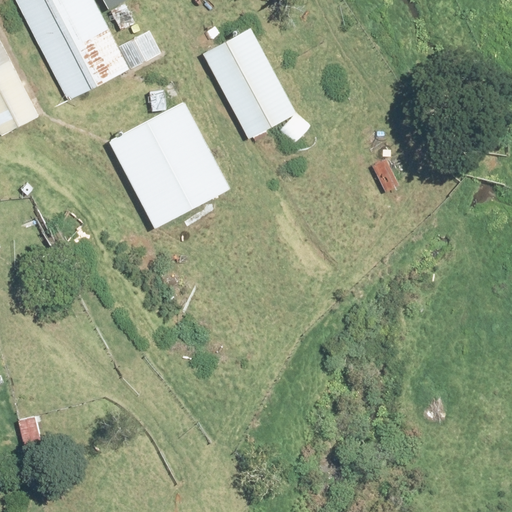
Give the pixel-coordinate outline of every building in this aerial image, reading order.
[(17,0),(70,100),(131,68),(164,51),(151,26),(118,43),(95,0),(17,0)] [(102,0),(109,11),(129,0),(102,0)] [(305,129),(297,113),(252,28),(205,52),(249,137),(278,122),(286,139),(305,129)] [(42,114),(0,33),(0,128),(3,134),(42,114)] [(230,188),(184,102),(175,85),(149,99),(158,116),(111,141),(157,227),(230,188)] [(394,158),(371,166),(381,195),(404,186),(394,158)] [(46,436),(38,415),(19,422),(26,443),(46,436)]
